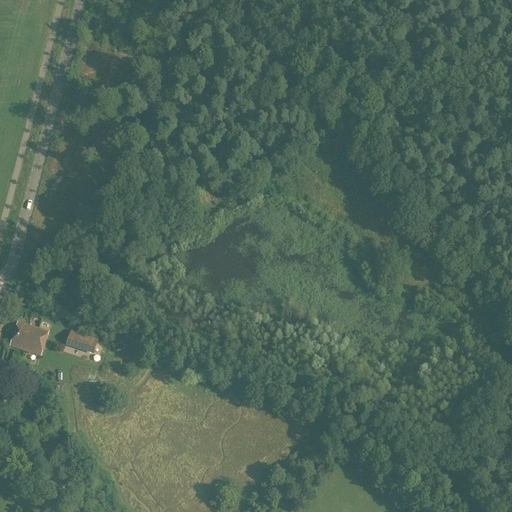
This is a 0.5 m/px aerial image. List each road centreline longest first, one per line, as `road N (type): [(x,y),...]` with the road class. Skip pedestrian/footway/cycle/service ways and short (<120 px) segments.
road 1 (tertiary): [(0,311),(80,0)]
road 2 (track): [(0,391),(76,511)]
